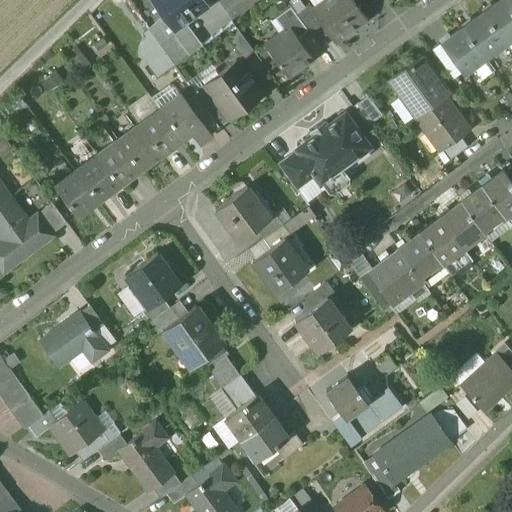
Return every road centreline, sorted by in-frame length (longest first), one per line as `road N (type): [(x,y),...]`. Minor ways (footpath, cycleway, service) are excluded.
road 1 (residential): [(402,34),(166,199)]
road 2 (residential): [(166,199),(290,381)]
road 3 (residential): [(166,199),(0,321)]
road 4 (residential): [(0,443),(115,511)]
road 5 (track): [(93,0),(0,90)]
road 6 (residential): [(420,511),(511,423)]
